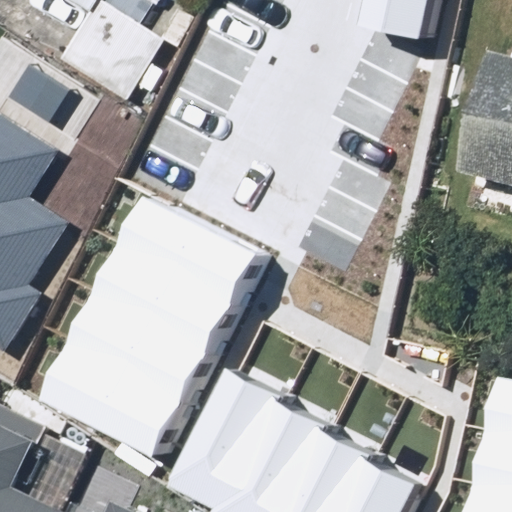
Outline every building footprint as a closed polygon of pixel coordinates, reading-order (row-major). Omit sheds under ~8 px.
[(67,0),(93,17),(67,57),(133,101),(170,44),(109,3),(111,0),(67,0)] [(436,42),(444,0),(376,0),(370,28),(436,42)] [(511,66),(491,61),(461,175),(511,188),(511,66)] [(65,152),(0,111),(0,346),(14,355),(50,297),(40,291),(76,232),(32,206),(65,152)] [(377,179),(254,145),(231,226),(353,261),(377,179)] [(171,453),(271,255),(155,197),(56,395),(171,453)] [(413,511),(432,481),(239,371),(173,485),(220,511),(413,511)] [(511,511),(511,379),(481,511),(511,511)] [(0,511),(127,511),(118,508),(115,511),(62,511),(19,492),(48,429),(0,406),(0,511)]
